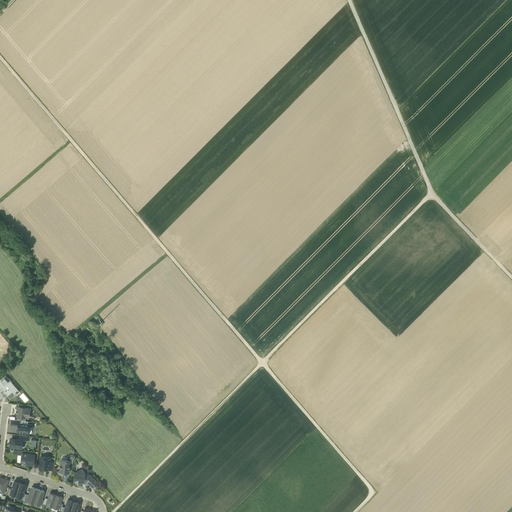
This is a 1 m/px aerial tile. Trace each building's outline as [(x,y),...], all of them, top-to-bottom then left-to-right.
[(14,384),(5,374),(0,378),(0,388),(1,387),(4,391),(3,392),(4,393),(4,392),(7,395),(12,391),(14,394),(16,392),(18,390),(16,387),(14,384)] [(30,408),(18,406),(17,416),(23,417),(26,417),(28,417),(30,408)] [(19,423),(18,423),(18,426),(17,432),(29,433),(29,428),(31,429),(32,424),(19,423)] [(22,439),(11,438),(10,446),(21,447),(22,439)] [(34,455),(22,453),(21,462),(26,463),(26,465),(33,465),(34,455)] [(50,457),(41,456),(39,468),(48,469),(49,461),(50,457)] [(67,460),(61,459),(60,471),(57,470),(57,473),(58,474),(63,475),(64,474),(64,471),(68,472),(70,463),(70,460),(67,460)] [(82,468),(78,470),(78,472),(75,472),(74,480),(75,481),(77,482),(81,483),(84,482),(84,481),(87,481),(92,486),(96,485),(97,481),(90,474),(85,474),(85,472),(82,468)] [(20,483),(14,481),(11,489),(10,493),(16,495),(20,483)] [(22,497),(23,493),(26,485),(20,483),(16,495),(22,497)] [(29,495),(27,500),(33,502),(38,489),(32,486),(29,495)] [(44,491),(38,489),(33,502),(39,504),(41,499),(44,491)] [(56,495),(50,492),(48,498),(46,504),(52,506),(56,495)] [(56,495),(52,506),(58,508),(60,502),(62,497),(56,495)] [(64,511),(67,511),(70,511),(74,501),(68,499),(65,507),(64,511)] [(74,501),(70,511),(76,511),(77,511),(80,503),(74,501)]
